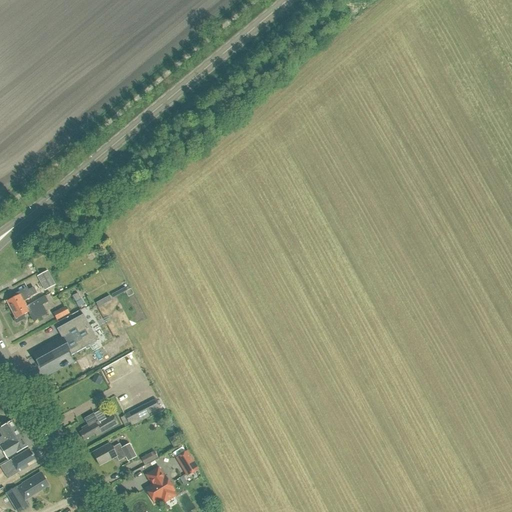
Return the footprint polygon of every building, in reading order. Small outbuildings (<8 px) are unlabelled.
[(35,276),(42,290),(53,285),(46,270),(35,276)] [(7,301),(11,310),(25,303),(24,301),(29,298),(29,297),(36,293),(33,288),(28,291),(27,288),(19,292),(20,295),(7,301)] [(51,295),(54,305),(65,302),(62,292),(51,295)] [(77,293),(72,296),(78,307),(83,304),(77,293)] [(13,318),(15,323),(23,319),(21,316),(28,312),(33,321),(46,314),(42,305),(47,302),(44,297),(36,301),(36,302),(27,307),(25,303),(11,310),(14,318),(13,318)] [(52,313),(56,320),(68,313),(64,307),(52,313)] [(32,355),(33,354),(40,367),(39,367),(39,368),(40,367),(69,351),(71,356),(98,341),(83,314),(56,329),(61,338),(33,354),(32,354),(32,355)] [(124,414),(130,425),(149,416),(148,413),(159,407),(155,399),(124,414)] [(82,431),(79,433),(84,441),(95,434),(96,437),(101,434),(118,424),(113,416),(99,424),(93,414),(84,419),(88,425),(81,429),(82,431)] [(0,444),(9,440),(9,441),(20,435),(11,421),(1,427),(0,428),(0,433),(2,437),(0,437),(0,444)] [(0,453),(3,452),(7,458),(16,453),(27,447),(20,435),(9,441),(0,446),(0,453)] [(119,444),(112,448),(109,444),(92,453),(99,466),(116,457),(119,461),(126,457),(128,461),(136,457),(129,444),(121,448),(119,444)] [(29,449),(0,466),(0,468),(5,476),(7,480),(18,473),(28,467),(27,464),(35,459),(29,449)] [(173,456),(185,476),(197,469),(185,449),(173,456)] [(144,466),(157,459),(154,452),(140,459),(144,466)] [(161,498),(163,503),(174,496),(172,492),(173,491),(164,478),(158,469),(147,476),(152,485),(146,489),(154,502),(161,498)] [(18,511),(27,507),(24,501),(48,486),(40,473),(23,484),(16,489),(16,488),(7,494),(17,511),(18,511)]
